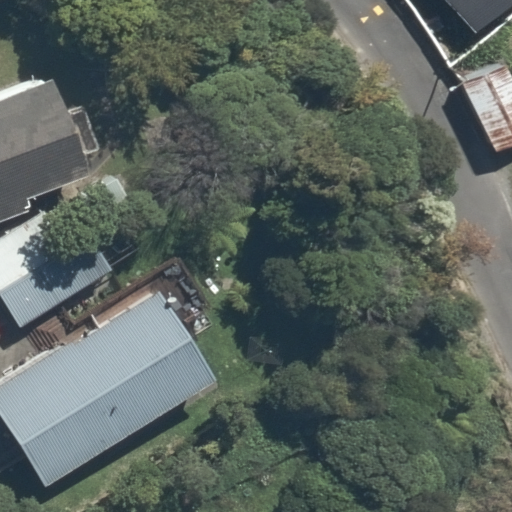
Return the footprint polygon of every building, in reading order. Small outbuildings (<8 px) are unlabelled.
[(437,0),(456,22),(482,0),(437,0)] [(511,74),(508,66),(465,83),(495,150),(511,143),(511,74)] [(43,67),(0,84),(0,198),(82,166),(43,67)] [(72,187),(0,226),(0,317),(3,322),(113,261),(72,187)] [(160,280),(0,371),(0,432),(28,480),(214,374),(160,280)] [(279,392),(178,456),(211,508),(312,444),(279,392)]
